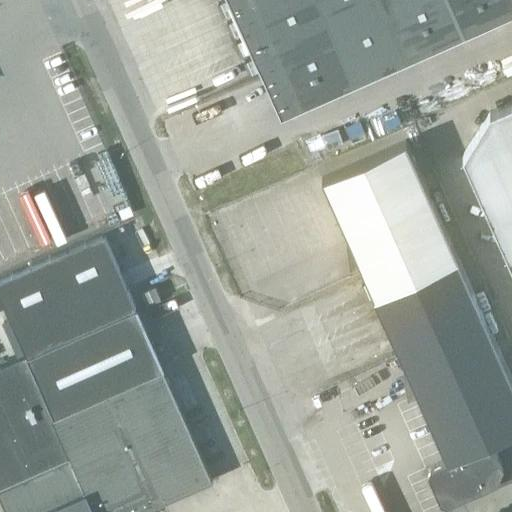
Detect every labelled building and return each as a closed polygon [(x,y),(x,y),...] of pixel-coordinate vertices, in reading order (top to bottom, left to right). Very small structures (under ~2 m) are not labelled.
[(511,0),(232,0),(281,110),(511,7),(511,0)] [(174,74),(243,51),(237,34),(210,43),(212,49),(184,58),(179,42),(164,46),(174,74)] [(511,102),(490,113),(463,156),(511,266),(511,102)] [(322,177),(350,240),(447,459),(430,467),(428,473),(441,502),(447,504),(498,481),(504,467),(492,440),(511,431),(511,377),(406,139),(322,177)] [(0,296),(26,354),(136,306),(104,233),(0,279),(0,296)] [(161,298),(157,290),(155,286),(142,292),(147,304),(161,298)] [(136,306),(26,354),(53,416),(163,367),(136,306)] [(26,354),(0,365),(0,498),(6,511),(138,511),(213,479),(163,367),(53,416),(26,354)] [(433,451),(427,433),(413,438),(419,456),(433,451)]
